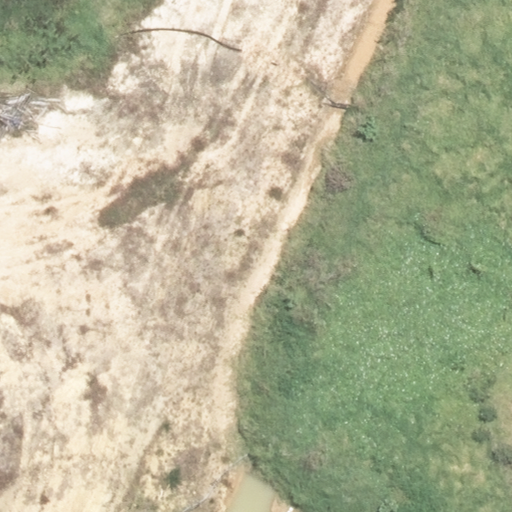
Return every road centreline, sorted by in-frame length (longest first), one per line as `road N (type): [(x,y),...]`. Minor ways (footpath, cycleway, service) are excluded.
road 1 (unknown): [(305,0),(208,261),(102,511)]
road 2 (unknown): [(0,228),(208,261)]
